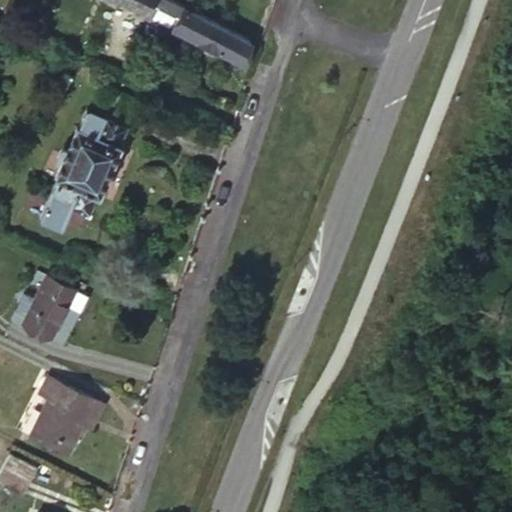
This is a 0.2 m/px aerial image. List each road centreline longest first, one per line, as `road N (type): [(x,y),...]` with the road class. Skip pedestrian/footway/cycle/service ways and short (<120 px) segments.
road 1 (unclassified): [(292,16),(132,511)]
road 2 (secondary): [(399,61),(227,511)]
